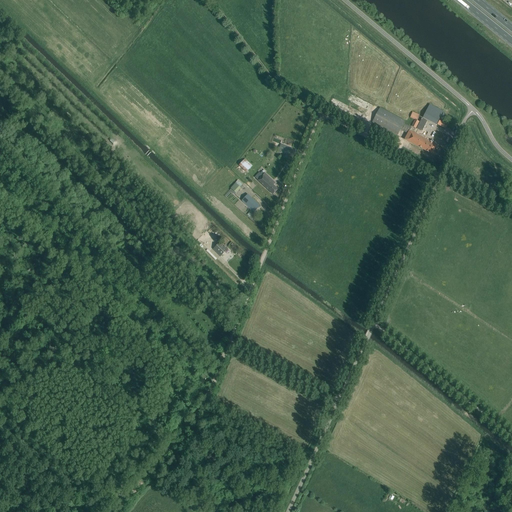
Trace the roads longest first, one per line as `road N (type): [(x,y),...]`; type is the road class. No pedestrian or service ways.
road 1 (unclassified): [(337,401),(230,341),(323,117)]
road 2 (unclassified): [(337,401),(440,175)]
road 3 (track): [(511,434),(373,323)]
road 4 (track): [(212,0),(282,88),(323,117)]
road 5 (unclassified): [(440,175),(323,117)]
road 6 (track): [(230,341),(202,408),(169,450)]
road 7 (unclassified): [(287,511),(337,401)]
